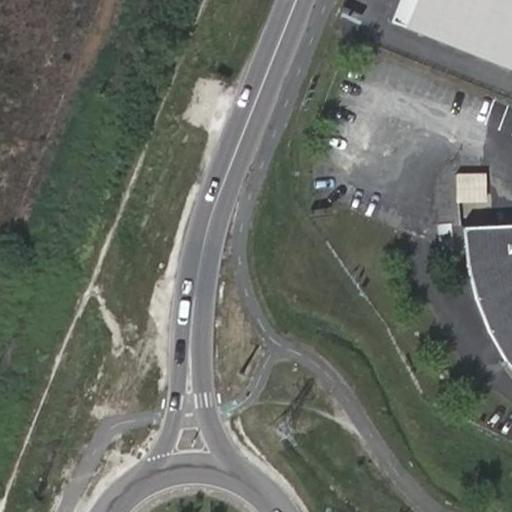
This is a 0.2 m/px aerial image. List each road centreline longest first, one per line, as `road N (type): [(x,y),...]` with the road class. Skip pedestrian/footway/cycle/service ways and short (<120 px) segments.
road 1 (secondary): [(191,322),(209,220),(297,0)]
road 2 (secondary): [(267,493),(214,435),(191,322)]
road 3 (secondary): [(191,322),(173,417),(136,485)]
road 4 (secondary): [(267,493),(203,466),(136,485)]
road 5 (unknown): [(511,95),(384,44)]
